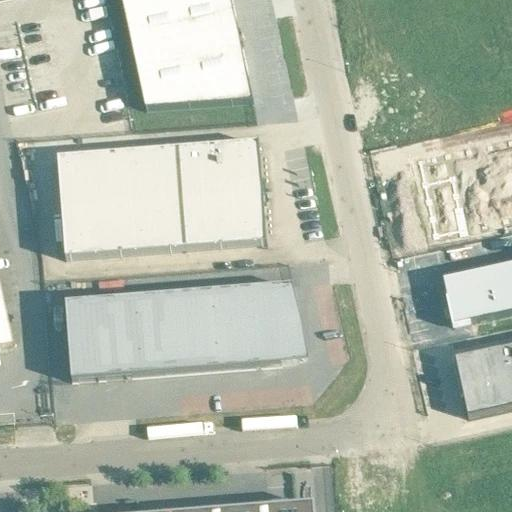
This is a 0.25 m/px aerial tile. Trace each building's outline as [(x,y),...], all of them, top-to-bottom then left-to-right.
[(231,0),(121,0),(146,113),(254,106),(231,0)] [(511,142),(419,162),(425,191),(423,192),(424,193),(425,193),(434,230),(432,231),(432,232),(434,232),(435,238),(511,221),(511,142)] [(264,208),(263,187),(260,147),(59,163),(66,265),(267,249),(264,208)] [(511,317),(511,268),(444,283),(450,313),(454,330),(471,327),(511,317)] [(66,307),(72,385),(282,369),(282,368),(281,368),(281,366),(300,365),(296,310),(298,309),(298,310),(299,310),(294,289),(66,307)] [(511,350),(461,361),(474,420),(511,411),(511,350)]
